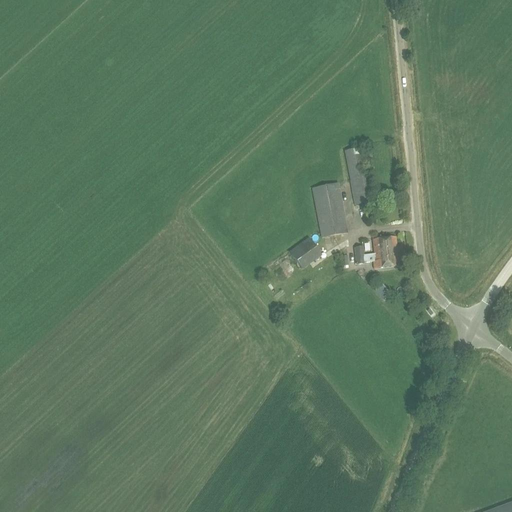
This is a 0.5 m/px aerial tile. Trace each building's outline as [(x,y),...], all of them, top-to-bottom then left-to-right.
[(345,153),(356,206),(372,203),(361,149),(345,153)] [(339,184),(312,189),(320,232),(321,239),(348,234),(339,184)] [(356,265),(365,264),(373,263),(374,270),(399,267),(396,238),(373,241),(374,255),(364,256),(363,248),(354,249),(356,265)] [(309,239),(289,253),(302,271),(322,257),(309,239)] [(348,256),(340,257),(341,267),(349,266),(348,256)] [(511,511),(511,503),(488,511),(511,511)]
